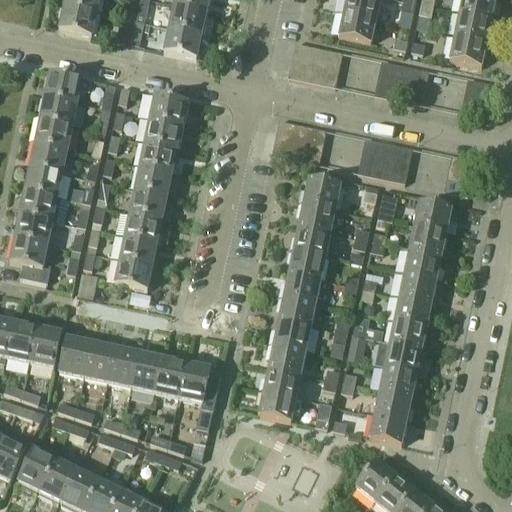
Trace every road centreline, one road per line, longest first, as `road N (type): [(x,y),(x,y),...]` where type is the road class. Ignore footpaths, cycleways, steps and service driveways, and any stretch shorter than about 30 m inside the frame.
road 1 (residential): [(507,511),(456,468),(511,187)]
road 2 (residential): [(511,153),(250,99)]
road 3 (residential): [(250,99),(0,48)]
road 4 (residential): [(204,328),(250,99)]
